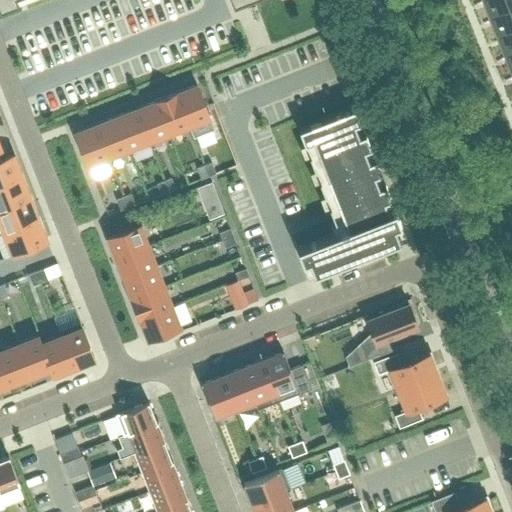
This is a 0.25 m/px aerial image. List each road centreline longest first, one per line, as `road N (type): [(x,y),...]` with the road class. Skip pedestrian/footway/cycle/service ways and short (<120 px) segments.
road 1 (residential): [(168,360),(395,272),(419,274),(435,291),(511,489)]
road 2 (tertiary): [(511,364),(366,0)]
road 3 (residential): [(72,242),(0,57)]
road 4 (residential): [(225,511),(168,360)]
road 5 (residential): [(126,376),(72,242)]
